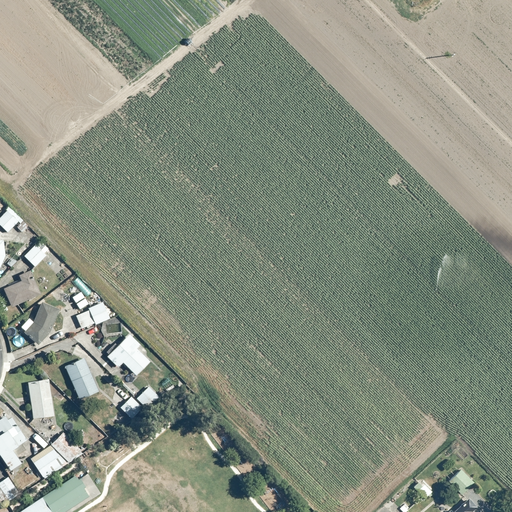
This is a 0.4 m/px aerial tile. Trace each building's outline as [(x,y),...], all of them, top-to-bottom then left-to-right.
[(0,217),(0,224),(7,232),(14,225),(21,232),(28,226),(10,208),(0,217)] [(35,266),(50,251),(44,244),(40,248),(36,244),(24,255),(35,266)] [(21,258),(16,253),(6,262),(11,267),(21,258)] [(22,281),(4,289),(12,307),(41,294),(31,270),(19,275),(22,281)] [(112,317),(106,300),(89,307),(96,324),(112,317)] [(34,323),(25,332),(38,345),(50,332),(60,309),(42,302),(34,323)] [(129,334),(107,357),(119,368),(123,363),(137,376),(150,361),(137,349),(141,345),(129,334)] [(85,358),(65,366),(79,399),(98,391),(85,358)] [(49,379),(29,382),(33,419),(54,416),(49,379)] [(158,397),(148,386),(136,398),(146,408),(158,397)] [(141,408),(130,396),(119,407),(130,418),(141,408)] [(0,452),(11,470),(21,463),(12,450),(28,440),(12,416),(8,419),(6,416),(0,419),(0,452)] [(80,451),(62,433),(51,444),(68,462),(80,451)] [(65,461),(52,446),(31,460),(42,477),(65,461)] [(475,472),(459,455),(450,463),(466,481),(475,472)] [(73,460),(0,507),(0,511),(39,511),(87,481),(73,460)] [(15,494),(3,477),(0,479),(0,487),(0,488),(0,501),(2,504),(15,494)] [(432,490),(422,479),(415,486),(425,497),(432,490)] [(474,511),(483,504),(466,486),(437,511),(474,511)] [(406,511),(415,505),(408,498),(397,507),(401,511),(406,511)]
